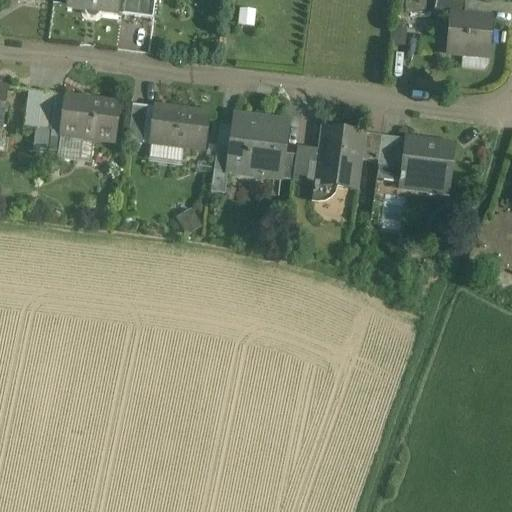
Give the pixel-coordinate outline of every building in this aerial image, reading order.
[(68,0),(68,8),(118,15),(119,0),(68,0)] [(139,0),(125,0),(123,15),(137,17),(139,0)] [(155,0),(139,0),(137,17),(153,19),(155,0)] [(465,0),(436,0),(436,15),(451,16),(464,17),(465,0)] [(464,17),(451,16),(448,54),(489,57),(492,19),(464,17)] [(406,49),(408,30),(394,29),(392,47),(406,49)] [(8,88),(0,86),(0,129),(3,130),(8,88)] [(121,103),(65,96),(60,138),(115,145),(121,103)] [(210,115),(155,108),(150,145),(205,152),(210,115)] [(289,125),(235,118),(228,172),(282,179),(289,125)] [(365,135),(323,129),(315,186),(316,186),(314,200),(319,200),(320,187),(357,192),(361,160),(365,135)] [(382,137),(365,135),(361,160),(379,163),(382,137)] [(408,141),(382,137),(379,163),(378,167),(405,170),(408,141)] [(453,147),(408,141),(405,170),(404,178),(401,177),(400,187),(402,187),(402,190),(447,196),(453,147)]
